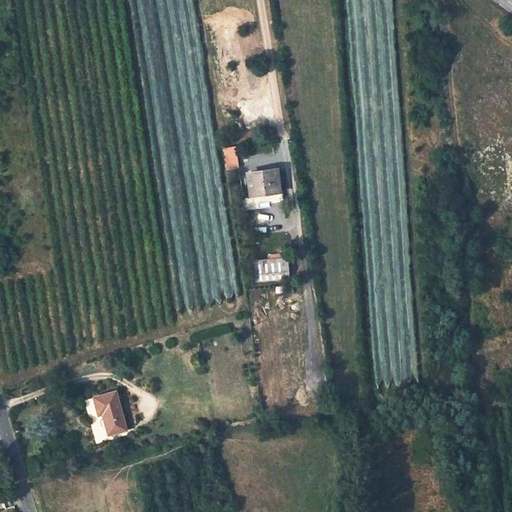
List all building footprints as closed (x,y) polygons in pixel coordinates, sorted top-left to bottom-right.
[(235,153),(222,155),(226,177),(239,175),(235,153)] [(280,205),(276,177),(262,179),(265,199),(267,207),(280,205)] [(265,199),(262,179),(249,181),(252,201),(265,199)] [(285,257),(251,259),(252,281),(287,279),(285,257)] [(116,388),(92,394),(95,406),(119,399),(116,388)] [(100,409),(106,429),(125,424),(119,399),(95,406),(96,410),(100,409)]
